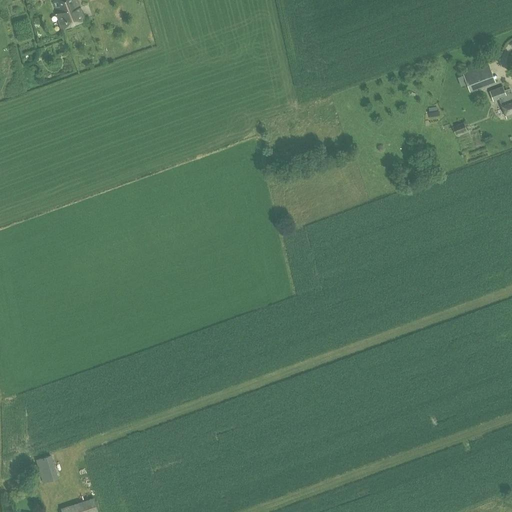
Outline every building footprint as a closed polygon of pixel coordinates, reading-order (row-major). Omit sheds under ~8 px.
[(56,14),(61,28),(84,19),(77,0),(54,0),(59,13),(56,14)] [(88,19),(95,17),(93,6),(86,7),(88,19)] [(462,72),(470,92),(496,82),(489,62),(462,72)] [(499,98),(507,118),(511,116),(511,96),(511,97),(509,89),(504,91),(502,86),(490,91),(494,100),(499,98)] [(452,126),(455,134),(467,130),(464,122),(452,126)] [(36,459),(43,483),(58,478),(51,455),(36,459)] [(98,511),(94,497),(61,508),(62,511),(98,511)]
